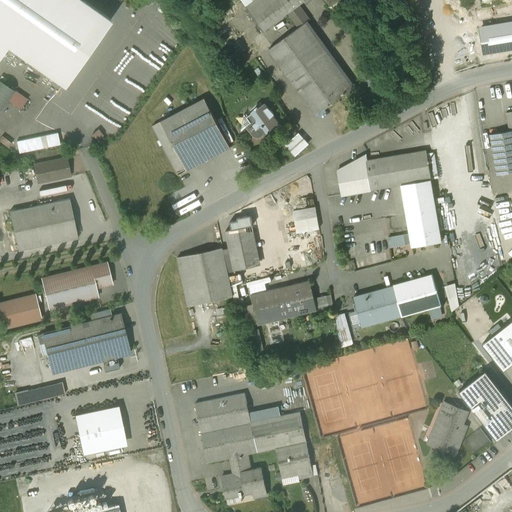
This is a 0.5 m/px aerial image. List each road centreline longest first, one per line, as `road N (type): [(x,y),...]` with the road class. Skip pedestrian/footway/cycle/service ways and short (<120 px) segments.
road 1 (unclassified): [(313,155),(189,219),(146,256),(142,284),(184,476),(202,511)]
road 2 (unclassified): [(511,65),(431,94),(313,155)]
road 3 (unclassified): [(313,155),(336,281)]
road 4 (unclassified): [(404,511),(464,487),(511,450)]
